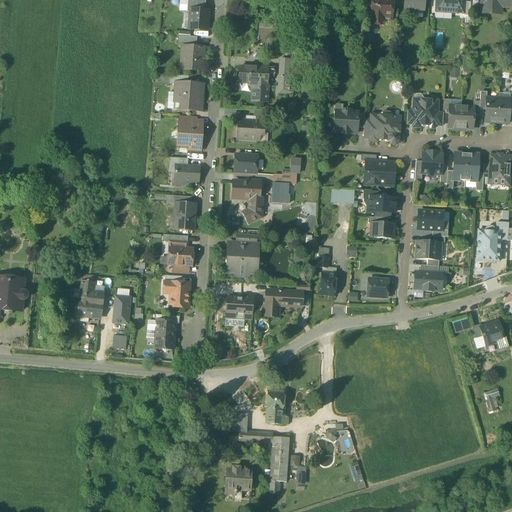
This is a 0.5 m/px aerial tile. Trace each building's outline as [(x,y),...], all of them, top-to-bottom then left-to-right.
[(187,12),(190,13),(191,11),(205,12),(205,0),(187,0),(187,6),(187,12)] [(370,26),(382,27),(382,23),(390,23),(391,8),(391,0),(371,0),(371,7),(370,26)] [(404,15),(414,16),(414,11),(423,12),(423,4),(423,0),(404,0),(404,5),(404,15)] [(462,14),(463,14),(464,3),(463,0),(435,0),(435,9),(446,10),(447,8),(451,8),(451,13),(462,14)] [(481,0),(481,13),(492,14),(492,7),(500,7),(511,8),(511,0),(481,0)] [(446,10),(435,9),(435,18),(451,19),(451,13),(451,8),(447,8),(446,10)] [(205,31),(206,31),(207,12),(205,12),(191,11),(190,13),(189,30),(191,30),(205,31)] [(183,12),(182,29),(189,30),(190,13),(187,12),(183,12)] [(190,32),(190,37),(197,38),(204,39),(205,31),(191,30),(190,32)] [(188,71),(194,72),(194,71),(197,69),(202,70),(203,48),(196,48),(196,44),(184,43),(184,45),(183,54),(182,54),(181,64),(186,64),(188,66),(188,71)] [(430,53),(428,58),(437,62),(439,58),(430,53)] [(400,54),(398,60),(404,62),(406,56),(400,54)] [(278,88),(287,89),(288,74),(291,74),(291,60),(280,60),(278,87),(278,88)] [(251,102),(266,103),(267,87),(265,87),(266,66),(253,65),(253,68),(239,67),(238,83),(247,84),(252,90),(251,102)] [(459,69),(450,69),(449,78),(458,79),(459,69)] [(156,84),(169,85),(170,76),(157,75),(156,84)] [(169,85),(174,85),(174,83),(174,84),(188,84),(188,77),(170,76),(169,85)] [(179,111),(202,112),(203,103),(200,102),(201,85),(188,84),(174,84),(174,83),(174,85),(178,85),(177,94),(174,94),(173,104),(180,105),(179,111)] [(316,97),(302,95),(301,107),(314,109),(316,97)] [(430,130),(433,130),(436,128),(436,126),(437,114),(437,102),(430,101),(428,99),(423,98),(421,101),(413,100),(413,113),(412,125),(412,126),(413,128),(418,128),(420,127),(420,125),(421,125),(421,127),(422,127),(422,125),(426,125),(426,127),(427,127),(427,126),(428,126),(428,127),(430,130)] [(484,123),(496,124),(498,100),(486,99),(485,111),(484,123)] [(509,100),(498,100),(496,124),(508,124),(509,111),(510,100),(509,100)] [(455,131),(460,131),(461,107),(450,107),(449,107),(449,115),(448,129),(453,129),(455,131)] [(472,108),(461,107),(460,131),(465,132),(466,130),(472,131),(473,116),(473,108),(472,108)] [(341,134),(349,135),(349,134),(356,134),(357,128),(358,113),(350,112),(350,111),(342,111),(342,112),(335,111),(333,133),(341,134)] [(391,145),(395,145),(398,142),(398,135),(399,135),(400,125),(399,125),(399,118),(391,118),(391,116),(388,113),(382,112),(379,115),(379,117),(371,116),(370,120),(369,138),(369,141),(370,142),(375,143),(377,141),(377,139),(388,140),(388,142),(391,145)] [(178,124),(196,125),(196,120),(196,118),(178,117),(178,124)] [(236,140),(260,142),(260,132),(264,132),(265,118),(256,117),(256,122),(238,120),(236,140)] [(196,120),(196,125),(201,125),(199,149),(187,148),(187,149),(179,149),(180,132),(177,132),(176,154),(201,155),(203,121),(196,120)] [(179,149),(187,149),(187,148),(199,149),(201,125),(196,125),(178,124),(177,132),(180,132),(179,149)] [(260,132),(260,142),(267,142),(268,132),(264,132),(260,132)] [(442,155),(438,155),(426,154),(422,154),(421,163),(421,174),(421,175),(427,175),(427,176),(428,175),(430,179),(434,176),(435,175),(440,176),(441,176),(441,167),(442,155)] [(453,181),(464,182),(466,155),(454,154),(453,172),(452,181),(453,181)] [(478,156),(466,155),(464,182),(476,182),(477,174),(478,156)] [(233,173),(256,174),(257,157),(234,156),(233,173)] [(495,185),(508,185),(510,158),(490,156),(490,165),(489,179),(495,180),(495,185)] [(176,167),(187,168),(187,160),(169,159),(169,165),(176,165),(176,167)] [(290,159),(289,174),(299,174),(300,160),(290,159)] [(368,186),(392,187),(393,163),(366,162),(366,176),(369,176),(368,186)] [(195,187),(197,187),(198,169),(187,168),(176,167),(176,173),(174,173),(174,174),(176,175),(175,185),(195,186),(195,187)] [(274,183),(288,183),(288,176),(274,175),(274,183)] [(243,213),(248,224),(260,218),(261,199),(259,199),(260,181),(246,180),(246,183),(233,183),(232,199),(250,200),(249,210),(243,213)] [(272,203),(280,204),(280,197),(287,197),(288,183),(274,183),(272,203)] [(330,203),(353,204),(353,191),(330,190),(330,203)] [(369,198),(377,198),(377,192),(363,191),(363,199),(369,199),(369,198)] [(369,199),(368,212),(374,212),(390,213),(394,213),(395,199),(377,198),(369,198),(369,199)] [(174,231),(194,232),(196,205),(191,204),(177,203),(177,204),(176,217),(174,216),(174,231)] [(467,210),(462,215),(466,220),(471,216),(467,210)] [(442,213),(418,212),(417,230),(432,231),(441,231),(442,223),(442,213)] [(496,223),(496,232),(501,232),(501,228),(508,229),(508,224),(496,223)] [(370,238),(393,240),(394,225),(386,225),(371,224),(370,238)] [(500,241),(501,232),(496,232),(478,231),(476,261),(499,262),(500,241)] [(247,277),(247,272),(248,268),(255,268),(256,248),(253,248),(254,238),(247,237),(246,248),(238,247),(237,252),(229,251),(228,271),(235,272),(235,277),(247,277)] [(238,247),(246,248),(247,237),(238,237),(238,247)] [(427,261),(436,261),(436,252),(439,252),(440,243),(432,243),(416,242),(415,260),(427,261)] [(348,247),(347,257),(356,257),(356,248),(348,247)] [(189,267),(191,267),(193,250),(186,250),(168,248),(168,258),(167,265),(170,266),(189,267)] [(302,254),(296,253),(296,255),(294,255),(293,264),(301,265),(302,254)] [(322,268),(327,269),(328,268),(329,259),(320,258),(319,268),(322,268)] [(169,273),(189,275),(189,267),(170,266),(169,273)] [(437,275),(438,267),(426,267),(420,266),(420,274),(437,275)] [(448,268),(438,267),(437,275),(438,275),(448,275),(448,268)] [(319,297),(333,298),(336,274),(322,272),(319,297)] [(423,292),(432,293),(432,290),(437,291),(438,275),(437,275),(420,274),(415,273),(414,289),(423,290),(423,292)] [(75,281),(81,281),(94,283),(94,277),(82,276),(82,275),(75,274),(75,281)] [(21,312),(22,300),(24,299),(26,298),(26,296),(26,294),(24,293),(23,292),(24,280),(14,279),(12,280),(11,282),(6,282),(5,279),(4,278),(0,277),(0,310),(1,310),(3,309),(4,308),(4,306),(8,307),(9,309),(9,310),(11,311),(13,311),(21,312)] [(367,297),(387,298),(388,281),(368,280),(367,297)] [(94,283),(81,281),(80,290),(79,299),(77,316),(80,316),(80,322),(88,323),(88,317),(100,318),(102,306),(103,295),(95,294),(95,295),(92,294),(93,286),(94,283)] [(172,308),(188,309),(189,285),(182,284),(165,283),(164,283),(163,291),(166,294),(174,295),(174,298),(173,298),(170,301),(170,305),(172,308)] [(104,288),(93,286),(92,294),(95,295),(95,294),(103,295),(104,288)] [(117,289),(116,297),(128,299),(129,290),(117,289)] [(422,299),(423,292),(423,290),(414,289),(413,298),(422,299)] [(302,294),(301,302),(309,303),(310,291),(309,291),(296,291),(296,294),(302,294)] [(264,317),(277,318),(278,306),(301,307),(301,302),(302,294),(296,294),(266,292),(264,317)] [(357,294),(348,293),(347,303),(356,303),(357,294)] [(225,313),(225,319),(244,320),(251,321),(252,297),(240,296),(240,299),(226,298),(225,313)] [(113,324),(127,325),(130,299),(128,299),(116,297),(115,297),(113,324)] [(214,312),(225,313),(226,298),(215,298),(214,312)] [(134,314),(134,323),(142,324),(143,315),(134,314)] [(174,324),(179,325),(179,318),(161,316),(161,322),(173,323),(173,324),(174,324)] [(451,323),(454,335),(470,330),(467,318),(451,323)] [(243,328),(244,320),(225,319),(225,327),(243,328)] [(146,339),(155,339),(156,331),(148,331),(149,322),(147,321),(146,339)] [(148,331),(156,331),(157,322),(155,322),(149,322),(148,331)] [(155,349),(163,349),(168,350),(173,350),(174,330),(173,330),(173,324),(173,323),(161,322),(157,322),(156,331),(155,339),(155,349)] [(485,347),(495,343),(498,352),(508,348),(505,338),(503,339),(498,323),(481,329),(479,329),(482,337),(485,347)] [(472,328),(476,339),(482,337),(479,329),(481,329),(480,326),(472,328)] [(112,343),(122,344),(126,344),(126,337),(113,336),(112,343)] [(476,350),(485,347),(482,337),(476,339),(473,340),(476,350)] [(482,394),(489,414),(496,412),(491,399),(499,396),(497,389),(482,394)] [(266,410),(267,410),(281,411),(282,411),(283,394),(268,393),(266,410)] [(280,417),(281,411),(267,410),(267,424),(280,425),(280,417)] [(238,442),(272,444),(272,439),(274,439),(274,435),(272,435),(272,434),(246,432),(247,415),(234,414),(233,430),(232,432),(238,433),(238,442)] [(285,417),(280,417),(280,425),(288,426),(288,419),(285,417)] [(336,433),(335,431),(333,431),(325,431),(324,435),(327,439),(333,444),(336,439),(336,433)] [(228,453),(240,454),(241,448),(241,446),(236,445),(236,438),(230,438),(229,445),(228,453)] [(269,482),(270,482),(278,483),(286,483),(288,440),(274,439),(272,439),(272,444),(269,482)] [(289,467),(298,468),(299,468),(300,457),(290,457),(289,467)] [(357,462),(347,465),(354,486),(364,483),(357,462)] [(225,495),(235,495),(235,488),(241,489),(241,491),(249,491),(250,472),(238,471),(233,470),(233,471),(226,470),(225,495)] [(278,495),(278,483),(270,482),(269,494),(278,495)]
